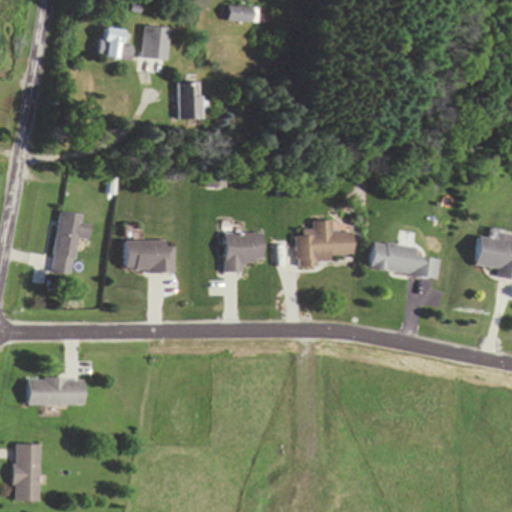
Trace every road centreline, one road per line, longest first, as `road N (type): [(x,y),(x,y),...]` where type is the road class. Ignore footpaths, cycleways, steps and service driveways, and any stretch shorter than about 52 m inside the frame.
road 1 (residential): [(0,335),(332,332),(511,366)]
road 2 (tertiary): [(23,140),(46,0)]
road 3 (tertiary): [(0,275),(23,140)]
